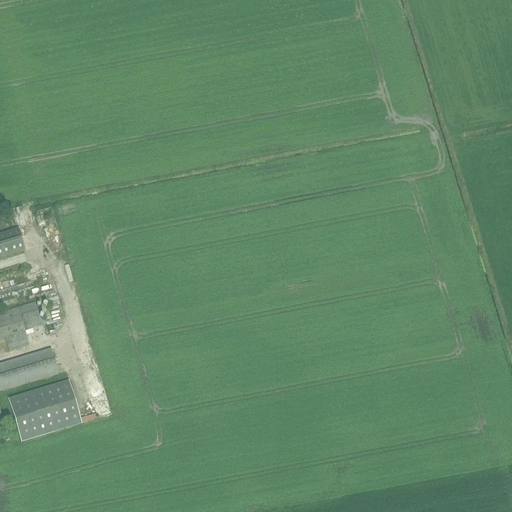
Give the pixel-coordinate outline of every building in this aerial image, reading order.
[(39,213),(43,225),(58,221),(55,208),(39,213)] [(0,257),(24,250),(18,229),(0,234),(0,257)] [(24,332),(42,327),(35,304),(0,314),(0,339),(5,338),(9,352),(29,346),(24,332)] [(0,364),(0,391),(58,374),(50,349),(0,364)] [(21,442),(82,424),(69,381),(8,399),(21,442)] [(97,392),(107,389),(106,382),(95,384),(97,392)]
